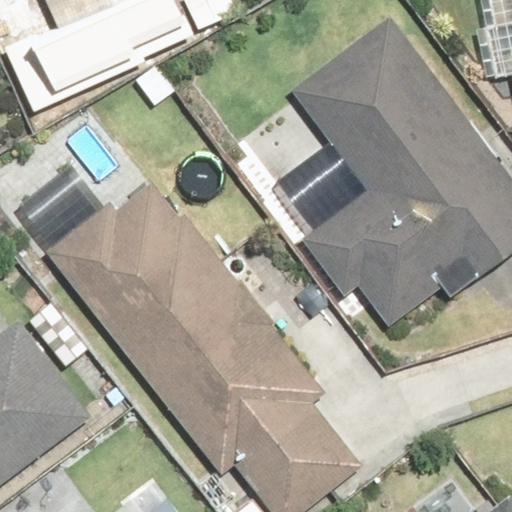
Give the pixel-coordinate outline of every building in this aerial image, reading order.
[(46,0),(61,31),(11,53),(36,110),(146,64),(142,56),(188,35),(172,0),(46,0)] [(306,236),(346,290),(358,281),(391,324),(444,284),(454,297),(511,253),(511,168),(391,10),(291,86),(369,188),(306,236)] [(238,459),(280,511),(291,511),(356,461),(307,400),(322,388),(272,325),(279,320),(246,278),(237,279),(186,214),(178,220),(151,186),(115,214),(107,204),(49,250),(224,470),(238,459)] [(52,302),(31,318),(68,366),(89,350),(52,302)] [(0,484),(95,414),(19,313),(0,327),(0,484)] [(478,511),(511,511),(511,495),(508,490),(478,511)] [(182,511),(168,493),(142,511),(182,511)]
